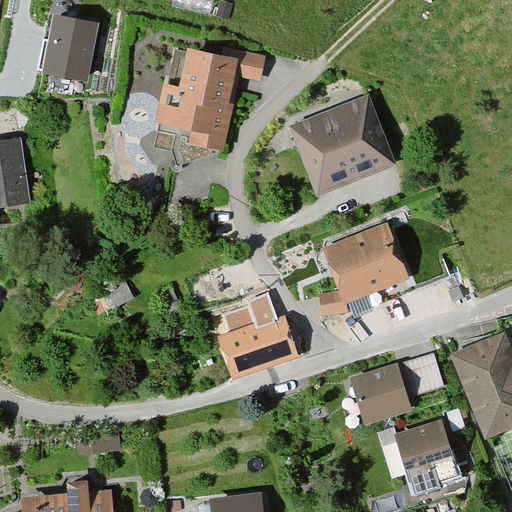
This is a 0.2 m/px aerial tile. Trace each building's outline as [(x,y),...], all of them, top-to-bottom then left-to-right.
[(98,24),(53,15),(41,72),(87,81),(98,24)] [(222,54),(188,47),(180,84),(163,81),(155,122),(193,130),(190,144),(226,152),(241,79),(261,84),(267,55),(224,47),(222,54)] [(370,94),(290,125),(317,196),(397,166),(370,94)] [(18,137),(0,139),(0,208),(28,204),(18,137)] [(322,249),(339,293),(319,294),(320,316),(347,314),(347,302),(411,278),(401,254),(390,223),(322,249)] [(57,283),(78,294),(89,271),(73,263),(70,268),(66,266),(57,283)] [(228,263),(196,275),(210,313),(242,301),(228,263)] [(276,321),(267,295),(247,302),(248,307),(222,316),(229,335),(217,339),(231,381),(298,358),(285,318),(276,321)] [(501,334),(450,354),(485,440),(511,429),(511,344),(506,332),(501,334)] [(402,362),(350,378),(363,423),(415,407),(402,362)] [(440,422),(397,436),(415,494),(444,486),(438,467),(452,463),(440,422)] [(68,492),(21,496),(21,511),(107,511),(106,490),(91,491),(90,477),(67,479),(68,492)] [(154,481),(116,484),(118,499),(155,497),(154,481)] [(258,511),(257,497),(217,501),(217,511),(258,511)]
